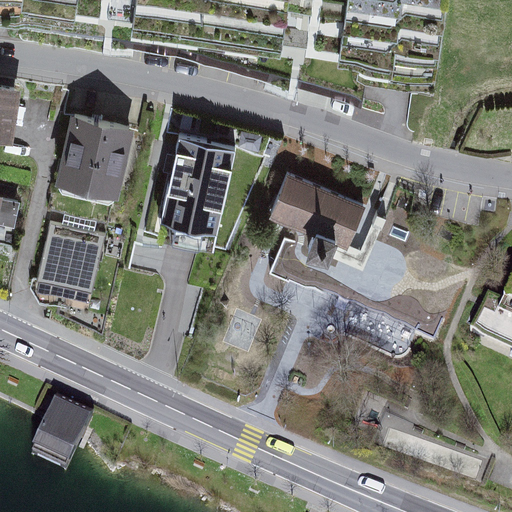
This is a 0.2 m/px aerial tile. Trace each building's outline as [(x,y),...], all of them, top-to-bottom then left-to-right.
[(0,0),(0,29),(81,40),(86,0),(0,0)] [(317,75),(326,0),(119,0),(113,48),(317,75)] [(430,90),(441,0),(347,0),(337,77),(430,90)] [(0,140),(12,142),(20,89),(0,86),(0,140)] [(132,127),(74,112),(56,180),(113,195),(132,127)] [(229,144),(175,135),(164,198),(233,211),(239,181),(223,178),(229,144)] [(366,208),(288,176),(268,223),(312,241),(308,252),(329,261),(333,250),(346,255),(366,208)] [(0,225),(12,228),(16,208),(0,204),(0,225)] [(107,232),(49,222),(36,291),(94,301),(107,232)] [(511,283),(495,323),(511,330),(511,283)] [(94,411),(58,394),(31,452),(67,469),(94,411)]
